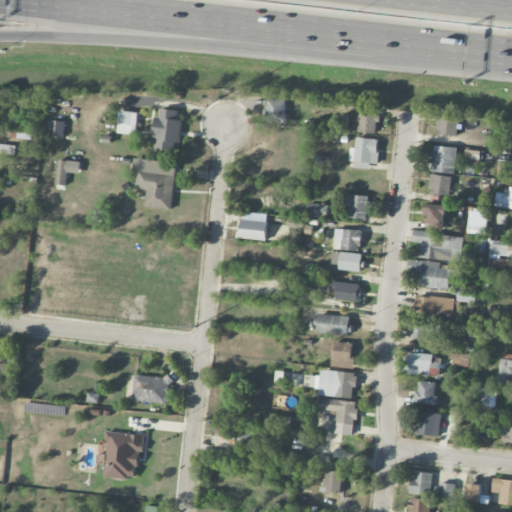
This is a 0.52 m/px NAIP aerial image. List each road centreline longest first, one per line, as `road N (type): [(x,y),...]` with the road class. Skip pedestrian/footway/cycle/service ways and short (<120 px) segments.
road 1 (residential): [(228,118),(185,511)]
road 2 (motorway): [(0,40),(380,40)]
road 3 (residential): [(405,135),(384,345),(379,511)]
road 4 (motorway): [(9,0),(380,40)]
road 5 (residential): [(203,346),(0,322)]
road 6 (motorway): [(380,40),(511,53)]
road 7 (residential): [(511,462),(386,449)]
